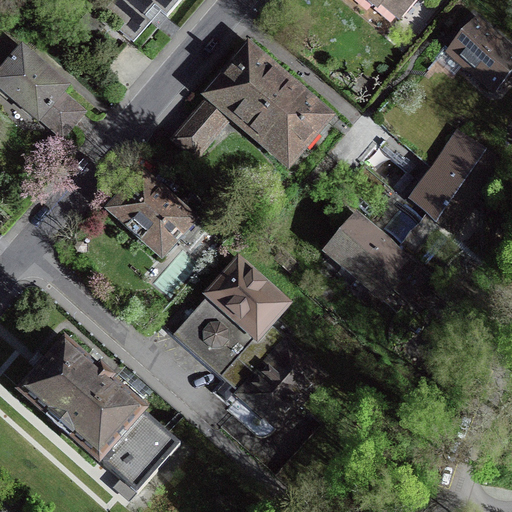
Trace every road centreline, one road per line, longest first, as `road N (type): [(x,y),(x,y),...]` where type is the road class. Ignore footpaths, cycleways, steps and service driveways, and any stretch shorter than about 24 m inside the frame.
road 1 (residential): [(25,249),(239,0)]
road 2 (residential): [(25,249),(205,405)]
road 3 (residential): [(511,338),(440,511)]
